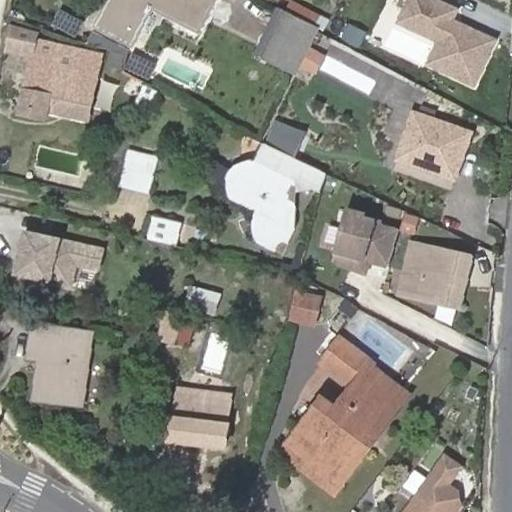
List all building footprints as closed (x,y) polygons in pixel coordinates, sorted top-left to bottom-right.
[(108,0),(94,27),(130,46),(150,9),(196,33),(213,0),(108,0)] [(453,13),(425,0),(407,0),(397,22),(438,41),(427,65),(470,85),(491,41),(449,22),(453,13)] [(292,17),(312,27),(317,17),(290,4),(285,13),(292,17)] [(285,13),(275,7),(251,55),(269,63),(292,17),(285,13)] [(309,45),(316,29),(312,27),(292,17),(269,63),(294,76),(296,72),(309,45)] [(94,27),(86,44),(126,54),(130,46),(94,27)] [(91,92),(99,54),(37,44),(39,36),(8,29),(0,62),(29,70),(20,112),(44,117),(45,112),(85,120),(88,106),(107,110),(110,96),(91,92)] [(317,50),(309,45),(296,72),(304,77),(317,50)] [(140,97),(141,97),(144,84),(141,83),(135,94),(140,97)] [(144,84),(141,97),(147,101),(153,89),(144,84)] [(127,122),(140,97),(135,94),(121,119),(127,122)] [(456,148),(464,150),(470,132),(412,113),(396,161),(447,178),(456,148)] [(277,122),(265,146),(293,159),(303,135),(277,122)] [(265,146),(264,145),(256,163),(239,165),(234,169),(232,171),(230,173),(227,177),(227,181),(227,183),(228,189),(230,194),(233,199),(238,204),(249,211),(251,228),(257,241),(260,243),(261,243),(263,244),(267,244),(273,244),(279,242),(283,239),(287,234),(290,229),(291,223),(293,218),(292,213),(292,211),(291,207),(289,200),(286,193),(290,191),(286,188),(289,180),(293,179),(295,178),(317,188),(324,173),(293,159),(265,146)] [(454,181),(464,150),(456,148),(447,178),(454,181)] [(115,185),(121,187),(129,151),(124,150),(115,185)] [(129,151),(121,187),(145,192),(154,156),(129,151)] [(215,160),(206,181),(227,183),(227,181),(227,177),(230,173),(232,171),(234,169),(215,160)] [(363,214),(346,209),(330,261),(363,270),(367,257),(386,263),(396,231),(379,226),(380,222),(362,216),(363,214)] [(149,216),(143,239),(170,245),(176,222),(149,216)] [(104,248),(23,229),(13,272),(71,286),(76,265),(99,270),(104,248)] [(263,244),(261,243),(281,255),(287,234),(283,239),(279,242),(273,244),(267,244),(263,244)] [(401,281),(399,294),(459,307),(469,256),(409,243),(401,281)] [(204,279),(192,277),(189,290),(201,293),(204,279)] [(322,294),(296,288),(288,318),(315,324),(322,294)] [(201,293),(189,290),(185,308),(212,314),(216,297),(201,293)] [(165,310),(158,340),(174,343),(180,319),(181,314),(165,310)] [(192,322),(180,319),(174,343),(186,346),(188,339),(192,322)] [(204,325),(192,322),(188,339),(200,342),(204,325)] [(91,330),(36,323),(31,361),(42,363),(37,401),(81,407),(91,330)] [(366,432),(375,439),(407,397),(370,366),(372,364),(339,338),(318,364),(349,388),(333,408),(321,399),(285,445),(331,479),(366,432)] [(229,395),(177,388),(170,441),(222,447),(229,395)] [(331,496),(375,439),(366,432),(331,479),(285,445),(279,453),(331,496)] [(459,466),(443,455),(402,511),(452,511),(457,505),(455,491),(446,484),(459,466)]
